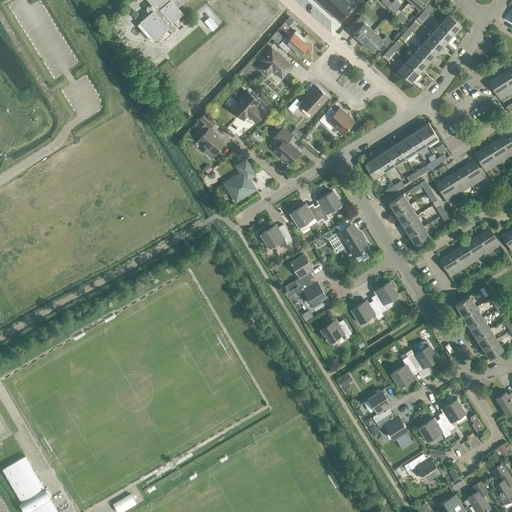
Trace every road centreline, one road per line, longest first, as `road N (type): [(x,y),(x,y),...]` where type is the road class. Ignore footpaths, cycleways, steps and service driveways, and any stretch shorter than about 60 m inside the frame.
road 1 (residential): [(383,84),(344,48),(317,75),(354,109)]
road 2 (residential): [(425,103),(454,150),(511,115)]
